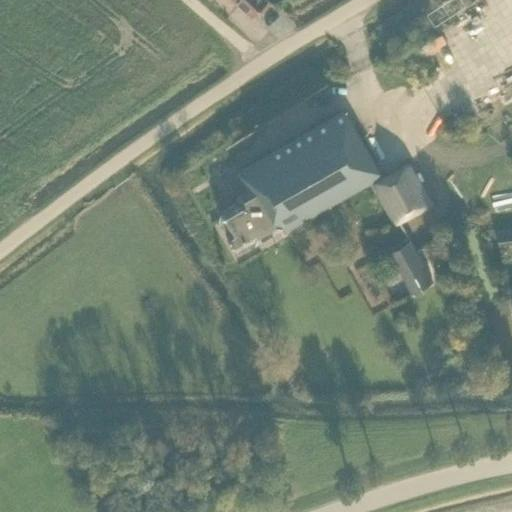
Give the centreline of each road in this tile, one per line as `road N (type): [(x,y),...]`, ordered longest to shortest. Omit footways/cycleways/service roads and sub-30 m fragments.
road 1 (unclassified): [(0,255),(260,62),(365,0)]
road 2 (tertiary): [(332,511),(511,464)]
